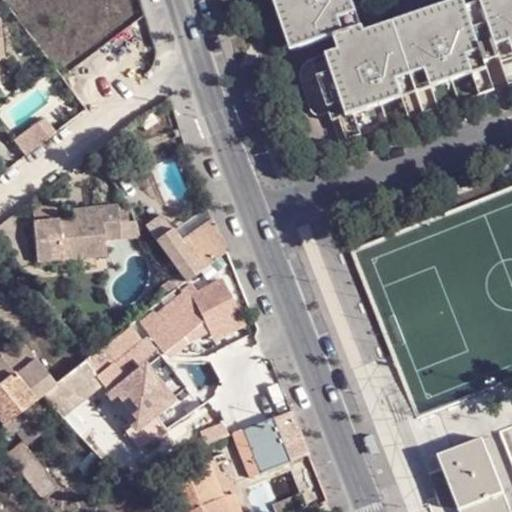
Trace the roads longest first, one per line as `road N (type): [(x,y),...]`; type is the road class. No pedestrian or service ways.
road 1 (residential): [(371,511),(255,215)]
road 2 (residential): [(255,215),(511,130)]
road 3 (residential): [(255,215),(179,0)]
